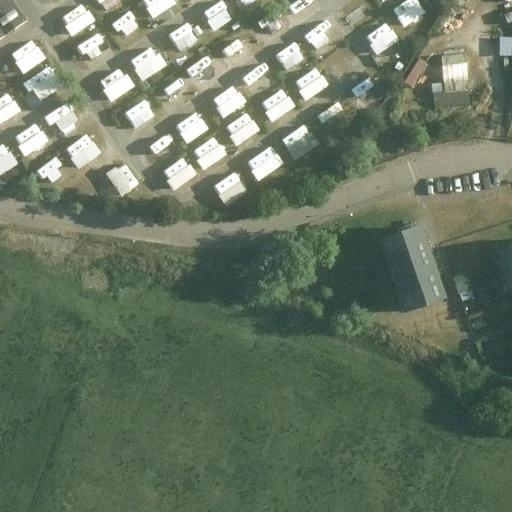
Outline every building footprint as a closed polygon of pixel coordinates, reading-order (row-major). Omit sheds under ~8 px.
[(10,0),(0,0),(0,34),(23,19),(10,0)] [(103,0),(108,9),(123,0),(103,0)] [(146,0),(156,17),(179,3),(177,0),(146,0)] [(217,29),(237,16),(227,0),(223,0),(206,11),(217,29)] [(421,0),(407,0),(395,8),(407,26),(429,11),(421,0)] [(98,21),(86,2),(63,16),(75,35),(98,21)] [(115,22),(126,38),(144,26),(132,10),(115,22)] [(378,55),(402,38),(389,20),(365,37),(378,55)] [(178,49),(195,43),(189,25),(172,31),(178,49)] [(25,73),(48,59),(36,38),(13,52),(25,73)] [(279,53),(290,69),(308,56),(297,40),(279,53)] [(145,79),(169,66),(157,45),(134,57),(145,79)] [(466,107),(467,59),(433,59),(432,107),(466,107)] [(28,79),(39,100),(64,87),(53,65),(28,79)] [(124,67),(102,78),(111,96),(133,85),(124,67)] [(366,76),(350,94),(366,109),(382,90),(366,76)] [(237,84),(215,98),(227,117),(249,102),(237,84)] [(274,121),(297,107),(286,88),(262,102),(274,121)] [(0,124),(0,125),(23,111),(11,92),(0,98),(0,124)] [(60,132),(81,119),(70,101),(49,114),(60,132)] [(326,122),(345,109),(340,101),(321,114),(326,122)] [(238,143),(261,132),(251,112),(228,124),(238,143)] [(40,122),(16,135),(26,155),(51,143),(40,122)] [(297,159),(321,143),(307,123),(283,139),(297,159)] [(80,168),(103,153),(90,132),(67,148),(80,168)] [(194,150),(207,169),(229,153),(217,135),(194,150)] [(0,176),(20,162),(6,142),(0,145),(0,176)] [(260,180),(286,164),(274,145),(248,161),(260,180)] [(177,189),(200,174),(187,155),(164,170),(177,189)] [(41,168),(52,183),(68,172),(57,157),(41,168)] [(237,170),(216,185),(229,205),(251,191),(237,170)] [(377,242),(398,316),(434,305),(412,231),(377,242)] [(511,247),(487,256),(496,282),(511,277),(511,247)] [(511,277),(496,282),(504,307),(511,305),(511,304),(511,277)] [(460,295),(455,280),(446,283),(451,298),(457,296),(460,295)] [(462,311),(457,296),(451,298),(456,312),(462,311)] [(471,319),(459,323),(463,334),(475,330),(471,319)]
